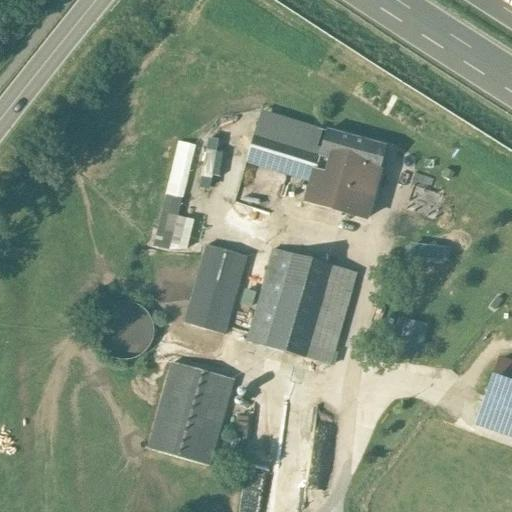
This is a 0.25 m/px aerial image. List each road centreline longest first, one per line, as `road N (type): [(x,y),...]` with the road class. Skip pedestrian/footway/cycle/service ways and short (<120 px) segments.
road 1 (secondary): [(0,125),(100,0)]
road 2 (motorway): [(395,0),(511,75)]
